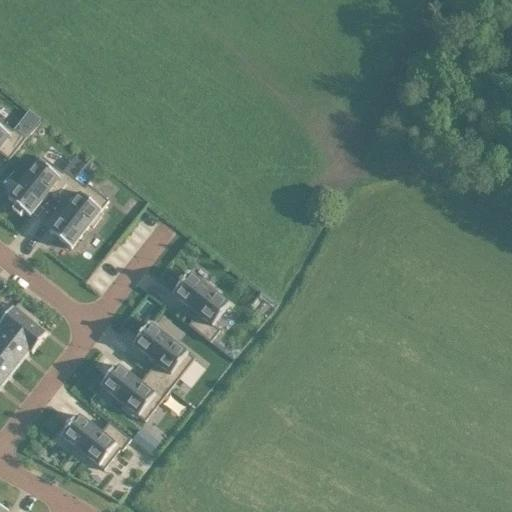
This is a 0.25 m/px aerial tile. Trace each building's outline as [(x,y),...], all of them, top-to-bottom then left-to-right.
[(0,153),(8,159),(26,137),(14,128),(12,130),(0,120),(0,153)] [(57,201),(74,178),(63,170),(62,172),(41,156),(7,199),(29,216),(47,193),(57,201)] [(74,178),(57,201),(67,208),(49,231),(71,248),(89,225),(92,227),(101,216),(98,214),(108,200),(86,183),(84,186),(74,178)] [(189,272),(171,294),(196,314),(188,325),(210,342),(219,330),(213,325),(229,304),(215,293),(217,290),(205,281),(203,283),(189,272)] [(0,328),(2,330),(29,351),(31,353),(46,334),(26,318),(30,313),(17,304),(13,308),(12,308),(0,323),(0,328)] [(155,362),(147,372),(169,390),(194,358),(149,323),(132,344),(155,362)] [(2,330),(0,332),(0,353),(16,366),(29,351),(2,330)] [(0,378),(4,381),(16,366),(0,353),(0,378)] [(145,421),(169,390),(147,372),(139,382),(117,364),(100,386),(123,404),(121,407),(131,415),(133,412),(145,421)] [(71,449),(83,458),(86,456),(103,469),(120,449),(121,451),(131,439),(109,422),(100,432),(77,414),(60,436),(73,446),(71,449)] [(140,428),(131,438),(139,444),(147,434),(140,428)]
